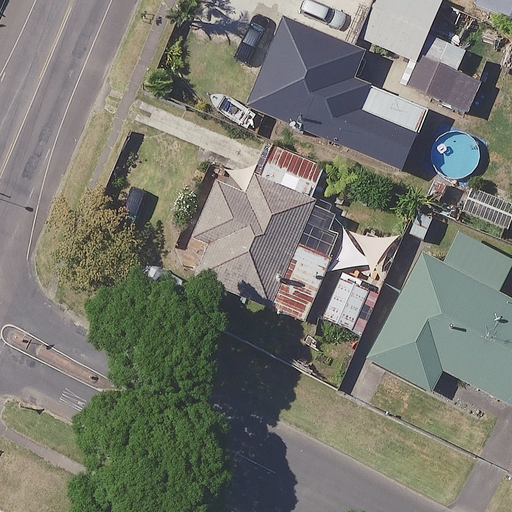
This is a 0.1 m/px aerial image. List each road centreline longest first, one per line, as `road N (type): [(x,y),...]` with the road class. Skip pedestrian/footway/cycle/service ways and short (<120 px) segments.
road 1 (residential): [(348,511),(0,330)]
road 2 (tertiary): [(0,180),(74,0)]
